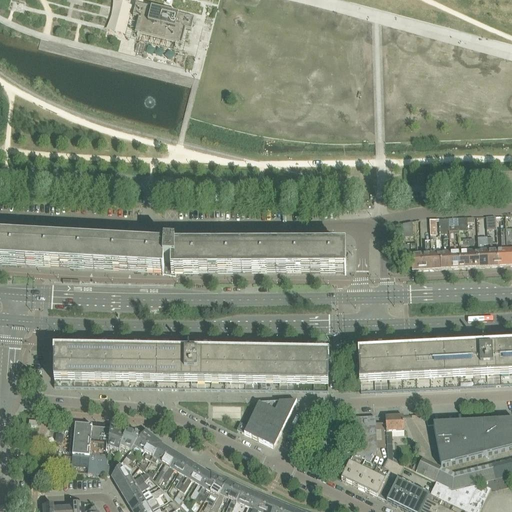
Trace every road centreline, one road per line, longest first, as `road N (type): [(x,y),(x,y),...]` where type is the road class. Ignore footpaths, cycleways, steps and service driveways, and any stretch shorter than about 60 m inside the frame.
road 1 (tertiary): [(13,321),(362,327)]
road 2 (tertiary): [(362,298),(16,294)]
road 3 (residential): [(49,343),(341,348)]
road 4 (residential): [(281,468),(160,412),(46,399)]
road 5 (residential): [(363,226),(148,226)]
road 6 (residential): [(339,406),(511,396)]
road 7 (residential): [(341,348),(511,340)]
road 8 (residential): [(148,226),(0,217)]
road 9 (residential): [(511,209),(425,213),(382,225)]
road 10 (tertiary): [(511,292),(385,298)]
road 11 (tertiary): [(386,326),(511,321)]
